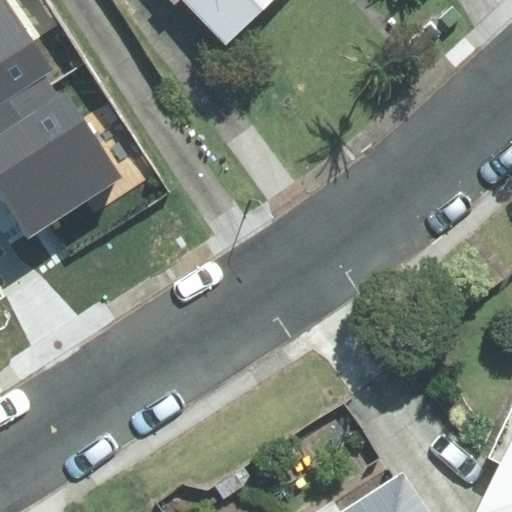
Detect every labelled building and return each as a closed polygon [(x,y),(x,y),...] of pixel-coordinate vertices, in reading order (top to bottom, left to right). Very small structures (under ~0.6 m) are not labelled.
[(0,0),(0,117),(50,84),(44,76),(53,70),(6,0),(0,0)] [(185,0),(226,41),(268,0),(185,0)] [(50,84),(0,117),(0,195),(28,238),(120,177),(66,95),(60,99),(50,84)] [(511,511),(511,405),(486,459),(501,466),(478,511),(511,511)] [(428,511),(403,473),(342,511),(428,511)]
